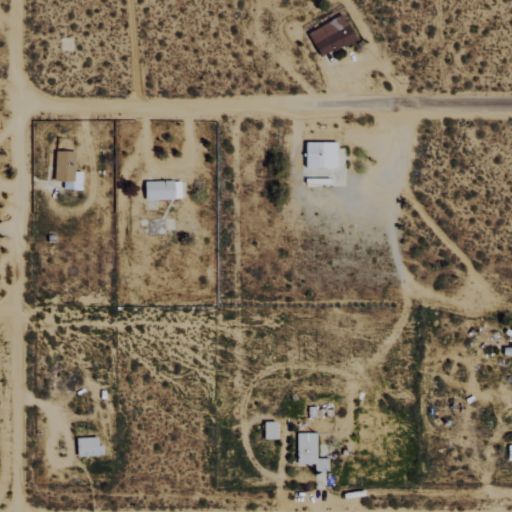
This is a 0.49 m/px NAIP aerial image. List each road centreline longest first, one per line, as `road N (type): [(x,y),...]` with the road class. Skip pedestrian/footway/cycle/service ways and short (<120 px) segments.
road 1 (residential): [(16,511),(16,0)]
road 2 (track): [(18,104),(289,106)]
road 3 (residential): [(289,106),(511,105)]
